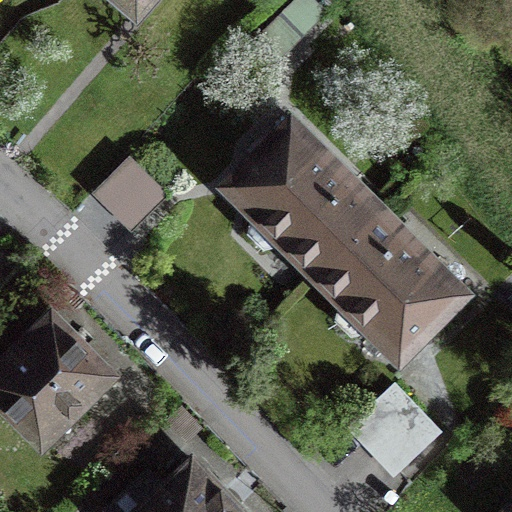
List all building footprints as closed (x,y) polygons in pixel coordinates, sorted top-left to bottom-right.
[(145,0),(124,0),(137,10),(145,0)] [(297,35),(278,15),(254,39),(273,58),(297,35)] [(314,270),(376,206),(290,122),(227,185),(314,270)] [(166,193),(129,157),(100,186),(136,222),(166,193)] [(462,289),(376,206),(314,270),(400,353),(462,289)] [(108,372),(50,314),(0,363),(0,396),(41,438),(46,432),(62,448),(88,422),(73,406),(108,372)] [(351,422),(394,469),(438,429),(394,383),(351,422)] [(102,509),(105,511),(241,511),(239,510),(242,507),(219,485),(218,486),(191,459),(164,485),(146,467),(102,509)]
